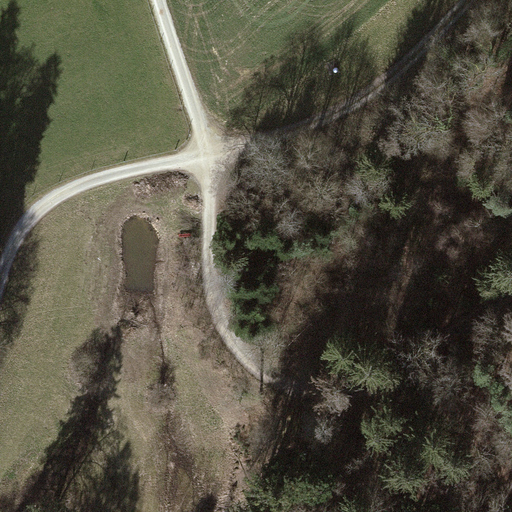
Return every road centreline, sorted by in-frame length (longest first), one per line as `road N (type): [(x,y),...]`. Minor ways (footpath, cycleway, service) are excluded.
road 1 (track): [(511,299),(405,372),(340,394),(282,382),(237,347),(210,285),(206,152)]
road 2 (track): [(471,0),(380,82),(289,126),(206,152)]
road 3 (track): [(206,152),(82,182),(44,203),(13,235),(0,278)]
road 4 (track): [(206,152),(159,0)]
